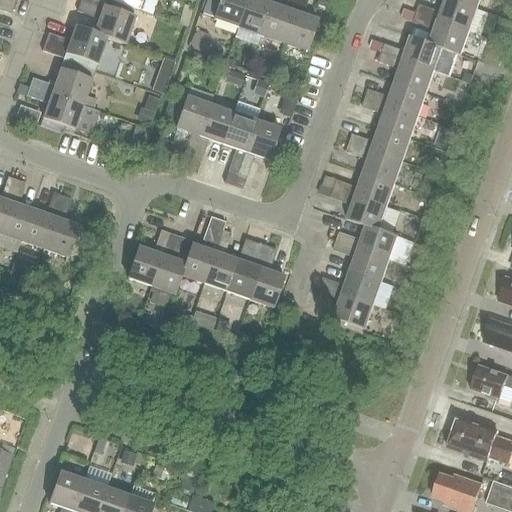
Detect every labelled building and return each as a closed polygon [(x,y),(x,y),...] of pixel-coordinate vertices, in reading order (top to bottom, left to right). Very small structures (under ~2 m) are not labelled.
[(137,19),(111,9),(106,7),(108,2),(101,0),(83,0),(79,12),(100,20),(95,34),(95,35),(108,39),(127,46),(137,19)] [(207,0),(202,16),(215,20),(216,19),(222,0),(207,0)] [(238,27),(247,0),(222,0),(216,19),(238,27)] [(261,35),(272,3),(262,0),(247,0),(238,27),(261,35)] [(284,43),(298,0),(287,0),(285,8),(272,3),(261,35),(284,43)] [(307,51),(318,19),(303,14),(307,0),(298,0),(284,43),(307,51)] [(318,0),(316,8),(325,11),(329,0),(318,0)] [(468,32),(476,9),(450,0),(443,0),(440,12),(409,1),(406,9),(416,13),(468,32)] [(450,0),(476,9),(479,0),(450,0)] [(0,12),(12,16),(15,7),(0,1),(0,12)] [(406,9),(403,19),(412,22),(416,13),(406,9)] [(460,56),(468,32),(416,13),(412,22),(433,29),(429,43),(428,44),(441,48),(441,49),(460,56)] [(95,35),(95,34),(77,28),(72,42),(50,34),(44,52),(66,60),(68,55),(99,66),(108,39),(95,35)] [(497,31),(493,43),(506,47),(508,42),(510,36),(497,31)] [(428,44),(429,43),(410,37),(405,51),(384,44),(381,52),(433,71),(441,49),(441,48),(428,44)] [(373,40),(370,48),(381,52),(384,44),(373,40)] [(425,94),(433,71),(381,52),(378,61),(399,68),(394,83),(425,94)] [(484,59),(482,65),(498,71),(500,65),(484,59)] [(227,61),(225,66),(233,69),(235,63),(227,61)] [(84,107),(93,81),(61,70),(56,87),(34,80),(31,89),(84,107)] [(231,72),(227,83),(242,88),(246,77),(231,72)] [(464,74),(461,83),(470,86),(473,77),(464,74)] [(157,80),(153,91),(164,95),(168,85),(157,80)] [(259,82),(254,96),(263,99),(268,85),(259,82)] [(418,116),(425,94),(394,83),(389,97),(368,89),(365,98),(418,116)] [(76,130),(84,107),(31,89),(28,98),(49,105),(44,119),(76,130)] [(287,92),(284,100),(296,105),(299,96),(287,92)] [(193,157),(212,103),(188,95),(186,103),(171,97),(162,123),(190,133),(183,154),(193,157)] [(140,110),(136,122),(150,127),(159,102),(147,98),(143,111),(140,110)] [(410,139),(418,116),(365,98),(363,106),(384,113),(379,128),(410,139)] [(223,143),(235,111),(212,103),(193,157),(201,160),(209,138),(223,143)] [(238,173),(257,119),(256,118),(259,112),(251,109),(248,116),(235,111),(223,143),(236,148),(228,169),(238,173)] [(257,119),(238,173),(235,183),(243,186),(254,154),(269,159),(281,127),(257,119)] [(402,162),(410,139),(379,128),(374,141),(353,134),(350,143),(402,162)] [(145,155),(152,134),(138,130),(131,151),(145,155)] [(437,137),(433,148),(446,152),(450,142),(437,137)] [(394,184),(402,162),(350,143),(347,152),(369,159),(364,174),(394,184)] [(235,184),(238,173),(228,169),(224,180),(235,184)] [(426,173),(421,186),(434,190),(438,177),(426,173)] [(386,207),(394,184),(364,174),(359,187),(326,175),(323,185),(334,189),(386,207)] [(0,228),(17,182),(8,179),(1,199),(0,198),(0,228)] [(0,234),(21,242),(32,210),(19,205),(26,185),(17,182),(0,228),(0,234)] [(323,185),(320,193),(331,197),(334,189),(323,185)] [(378,230),(379,229),(386,207),(334,189),(331,197),(353,204),(348,220),(366,227),(366,226),(378,230)] [(43,250),(62,197),(53,194),(46,214),(32,210),(21,242),(43,250)] [(43,250),(67,258),(79,226),(65,221),(72,201),(62,197),(43,250)] [(204,285),(224,231),(223,231),(226,223),(212,218),(204,240),(209,242),(207,249),(192,244),(186,263),(187,263),(181,277),(182,277),(204,285)] [(187,263),(186,263),(172,258),(179,239),(184,224),(175,221),(171,234),(151,289),(175,297),(182,277),(181,277),(187,263)] [(397,235),(379,229),(378,230),(366,226),(366,227),(361,240),(341,233),(337,242),(389,259),(397,235)] [(151,289),(171,234),(162,231),(154,252),(139,247),(127,280),(151,289)] [(225,255),(232,234),(224,231),(204,285),(227,293),(239,259),(225,255)] [(179,239),(172,258),(186,263),(192,244),(179,239)] [(249,301),(269,247),(246,239),(239,259),(227,293),(249,301)] [(381,282),(389,259),(337,242),(334,250),(356,258),(351,272),(381,282)] [(269,247),(249,301),(273,309),(285,275),(270,270),(277,250),(269,247)] [(433,265),(418,259),(414,270),(429,276),(433,265)] [(373,305),(381,282),(351,272),(346,286),(325,278),(322,287),(373,305)] [(511,282),(506,280),(498,304),(511,308),(511,282)] [(365,329),(373,305),(322,287),(319,296),(340,303),(335,318),(365,329)] [(407,296),(403,306),(413,311),(417,300),(407,296)] [(206,329),(205,330),(212,332),(212,331),(216,320),(209,318),(206,329)] [(220,322),(217,331),(227,335),(230,326),(220,322)] [(511,328),(492,322),(484,345),(511,354),(511,328)] [(511,379),(479,368),(471,391),(500,401),(505,387),(511,389),(511,379)] [(453,435),(511,455),(511,444),(497,439),(499,434),(458,419),(453,435)] [(511,455),(453,435),(448,450),(488,464),(489,459),(509,466),(511,457),(511,455)] [(98,439),(96,446),(103,449),(106,442),(98,439)] [(0,453),(0,483),(1,484),(11,457),(0,453)] [(123,453),(121,459),(134,463),(136,457),(123,453)] [(71,511),(82,482),(58,473),(47,506),(62,511),(61,511),(71,511)] [(459,511),(473,511),(482,487),(455,478),(454,482),(441,477),(434,499),(446,503),(445,507),(459,511)] [(186,479),(181,490),(193,495),(197,483),(186,479)] [(96,511),(105,489),(82,482),(71,511),(96,511)] [(511,511),(511,490),(493,485),(486,505),(508,511),(511,511)] [(122,511),(127,497),(105,489),(96,511),(122,511)] [(127,497),(122,511),(148,511),(154,498),(131,490),(128,498),(127,497)] [(211,511),(214,505),(192,497),(186,511),(211,511)]
